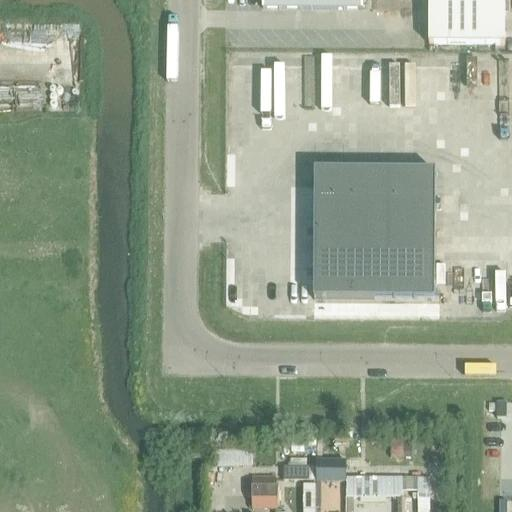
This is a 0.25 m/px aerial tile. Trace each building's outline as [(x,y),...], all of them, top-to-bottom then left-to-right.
[(362,0),(261,0),(262,10),(362,10),(362,0)] [(428,2),(428,45),(504,46),(505,2),(428,2)] [(434,301),(435,173),(314,172),(313,301),(438,302),(438,301),(434,301)] [(315,483),(345,483),(345,479),(345,462),(315,462),(315,483)] [(283,483),(309,483),(309,468),(283,468),(283,483)] [(374,480),(345,479),(345,483),(345,499),(401,500),(401,494),(416,494),(416,511),(428,511),(429,480),(401,480),(374,480)] [(251,510),(277,510),(277,481),(251,481),(251,510)] [(355,511),(355,500),(350,499),(347,500),(345,499),(344,511),(355,511)] [(398,501),(398,511),(407,511),(407,501),(398,501)]
